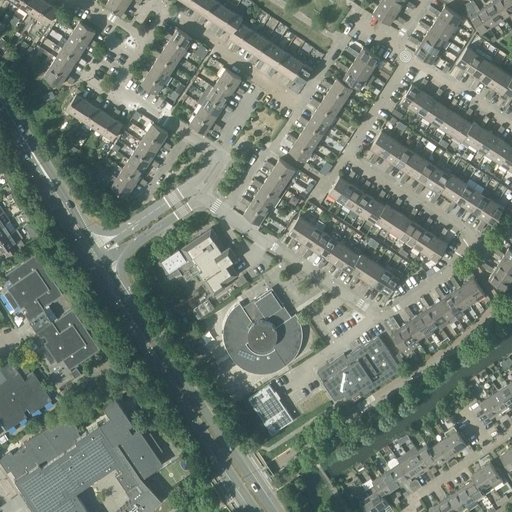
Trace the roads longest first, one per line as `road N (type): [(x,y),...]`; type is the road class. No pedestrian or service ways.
road 1 (tertiary): [(274,511),(106,264)]
road 2 (tertiary): [(96,270),(257,511)]
road 3 (residential): [(318,81),(303,103),(163,9)]
road 4 (residential): [(380,319),(224,211)]
road 5 (residential): [(345,156),(488,250)]
road 6 (residential): [(511,431),(405,503),(410,511)]
road 7 (residential): [(380,319),(448,271),(464,250),(488,250)]
road 8 (residential): [(285,393),(305,379),(309,365),(380,319)]
road 9 (residential): [(511,124),(408,59)]
